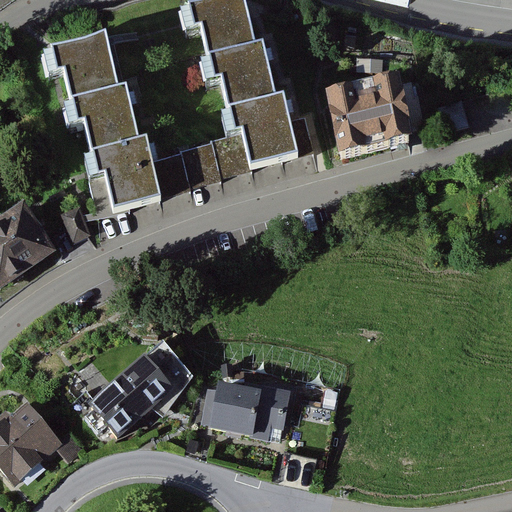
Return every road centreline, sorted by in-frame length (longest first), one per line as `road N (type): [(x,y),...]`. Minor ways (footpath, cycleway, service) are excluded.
road 1 (residential): [(511,140),(186,233),(57,291),(0,334)]
road 2 (residential): [(49,511),(81,482),(135,463),(209,477),(260,511)]
road 3 (residential): [(389,0),(511,23)]
